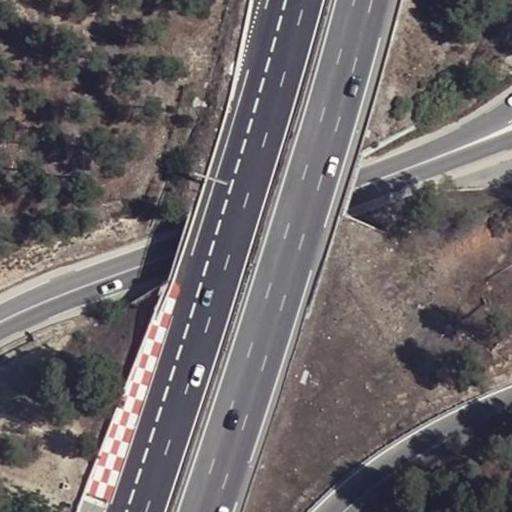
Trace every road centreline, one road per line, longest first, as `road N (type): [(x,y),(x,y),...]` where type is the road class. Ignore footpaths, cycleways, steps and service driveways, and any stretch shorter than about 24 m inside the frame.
road 1 (motorway): [(202,511),(357,0)]
road 2 (motorway): [(290,0),(219,272),(141,511)]
road 3 (secondary): [(0,321),(476,145)]
road 4 (motorway): [(333,511),(421,442),(511,397)]
